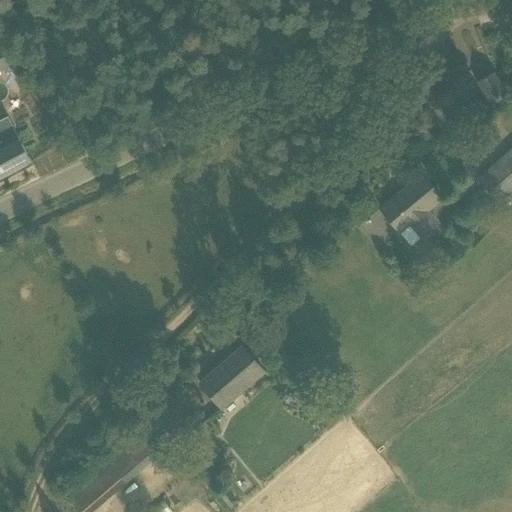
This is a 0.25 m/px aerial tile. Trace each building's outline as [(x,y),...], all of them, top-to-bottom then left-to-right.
[(0,45),(0,69),(14,63),(5,43),(0,45)] [(492,105),(508,94),(493,72),(477,82),(492,105)] [(0,180),(32,163),(7,115),(0,119),(0,180)] [(511,147),(477,179),(501,205),(511,194),(511,147)] [(430,211),(443,199),(423,174),(381,209),(401,234),(410,227),(420,240),(440,223),(430,211)] [(342,234),(358,221),(353,215),(337,228),(342,234)] [(223,409),(265,373),(242,346),(200,383),(223,409)] [(81,511),(92,511),(163,452),(143,430),(67,496),(81,511)]
